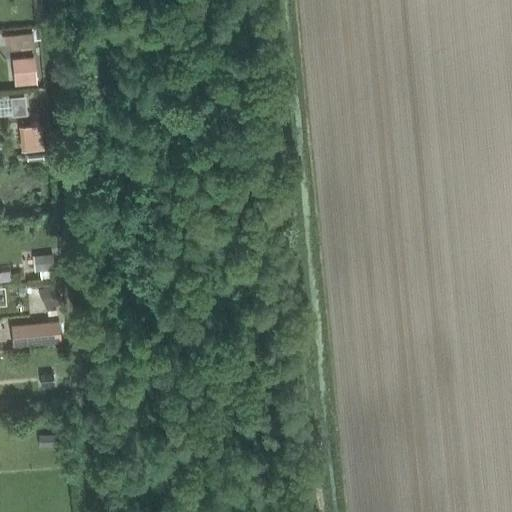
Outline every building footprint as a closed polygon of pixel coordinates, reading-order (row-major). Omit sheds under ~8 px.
[(40,30),(12,32),(13,45),(41,44),(40,30)] [(14,86),(36,83),(34,58),(11,60),(14,86)] [(11,98),(12,116),(26,115),(25,97),(11,98)] [(22,151),(45,149),(43,127),(20,129),(22,151)] [(43,154),(27,155),(27,162),(43,161),(43,154)] [(53,254),(37,256),(38,271),(54,270),(53,254)] [(53,283),(42,289),(51,310),(63,304),(53,283)] [(11,325),(13,346),(61,341),(59,320),(11,325)] [(52,373),(40,374),(41,388),(53,387),(52,373)] [(56,435),(40,435),(40,447),(57,446),(56,435)]
